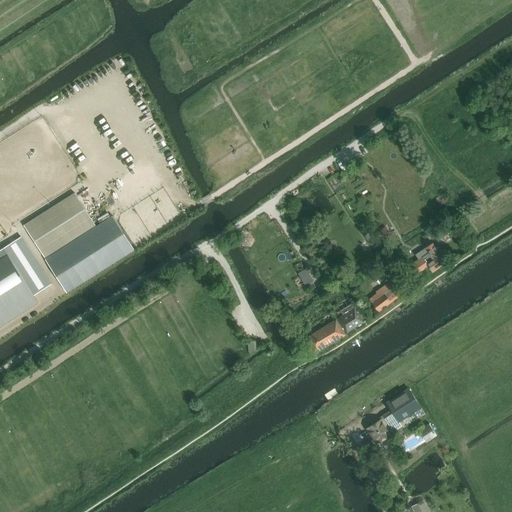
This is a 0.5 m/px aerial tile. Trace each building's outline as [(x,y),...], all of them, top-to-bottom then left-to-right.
[(75,192),(24,225),(45,257),(95,224),(75,192)] [(443,194),(437,197),(442,205),(448,202),(443,194)] [(113,215),(46,258),(67,291),(134,248),(113,215)] [(391,236),(385,226),(380,230),(386,239),(391,236)] [(319,246),(326,242),(323,235),(315,239),(319,246)] [(419,259),(407,268),(413,276),(428,266),(433,273),(446,263),(444,260),(440,254),(440,255),(432,243),(426,247),(415,254),(419,259)] [(23,245),(8,255),(33,294),(48,284),(23,245)] [(0,321),(36,299),(33,294),(8,255),(0,259),(0,321)] [(390,255),(380,262),(388,274),(398,267),(390,255)] [(298,273),(305,285),(313,281),(306,268),(298,273)] [(402,294),(393,280),(381,289),(382,291),(370,299),(378,311),(402,294)] [(354,308),(351,304),(340,311),(343,315),(338,318),(347,333),(363,323),(354,308)] [(336,320),(305,339),(315,354),(345,335),(336,320)] [(382,418),(367,428),(372,435),(377,443),(390,434),(402,426),(399,421),(421,407),(409,388),(387,402),(393,412),(383,419),(382,418)] [(437,434),(430,422),(419,429),(419,430),(426,441),(427,441),(437,434)] [(426,441),(419,430),(401,444),(407,452),(426,441)] [(424,499),(411,506),(414,511),(430,511),(431,511),(424,499)]
